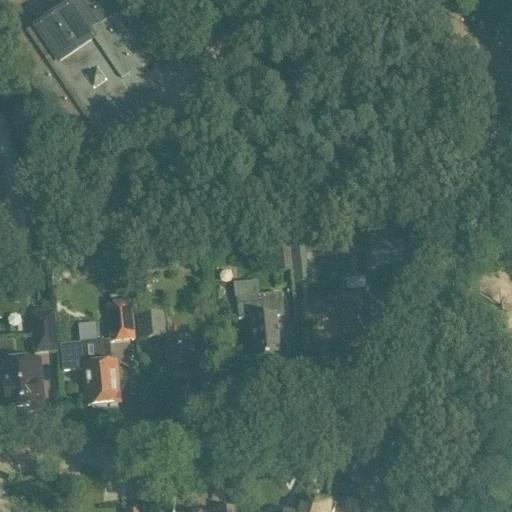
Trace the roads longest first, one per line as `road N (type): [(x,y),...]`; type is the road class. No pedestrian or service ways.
road 1 (residential): [(0,467),(401,429)]
road 2 (residential): [(401,429),(501,70)]
